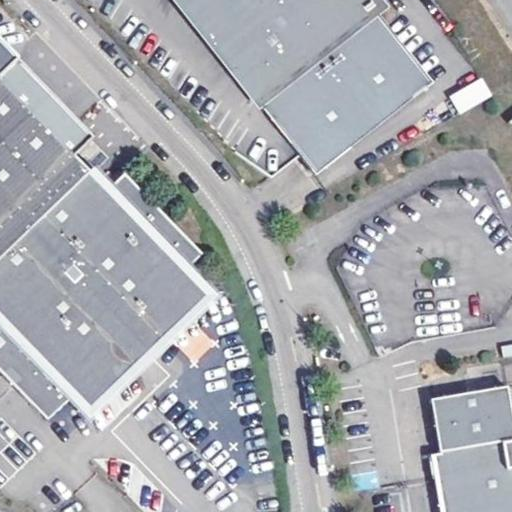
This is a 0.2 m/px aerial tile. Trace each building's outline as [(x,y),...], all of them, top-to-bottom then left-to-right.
[(184,0),(323,172),(438,79),(380,8),(387,3),(384,0),(184,0)] [(0,371),(46,419),(69,397),(88,418),(143,365),(161,348),(217,294),(214,291),(188,265),(201,252),(124,173),(111,186),(92,167),(89,170),(72,152),(90,134),(0,41),(0,371)] [(459,113),(492,96),(483,77),(449,94),(459,113)] [(167,353),(161,348),(143,365),(148,371),(167,353)] [(442,511),(511,511),(511,419),(506,388),(430,402),(439,455),(458,451),(460,463),(462,477),(438,480),(442,511)] [(0,437),(0,473),(13,479),(26,449),(0,437)] [(433,455),(438,480),(462,477),(460,463),(458,451),(439,455),(433,455)]
